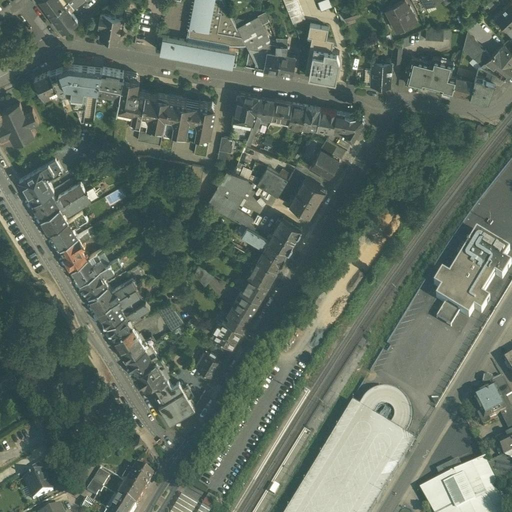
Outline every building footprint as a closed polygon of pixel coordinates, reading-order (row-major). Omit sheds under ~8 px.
[(65,0),(41,0),(41,2),(51,15),(65,4),(67,2),(65,0)] [(70,0),(67,2),(65,4),(70,10),(83,0),(70,0)] [(193,0),(186,40),(229,48),(230,45),(247,45),(244,40),(223,0),(193,0)] [(296,0),(285,5),(288,11),(300,6),(297,0),(296,0)] [(328,0),(325,0),(318,3),(321,11),(331,7),(328,0)] [(405,0),(404,0),(387,9),(398,31),(417,21),(414,14),(411,6),(409,7),(405,0)] [(498,0),(489,0),(486,2),(490,10),(500,2),(498,0)] [(511,0),(498,13),(503,20),(501,22),(511,33),(511,0)] [(65,4),(51,15),(63,31),(77,20),(70,10),(65,4)] [(288,11),(291,18),(302,13),(300,6),(288,11)] [(110,14),(100,13),(98,23),(102,24),(100,37),(118,41),(122,17),(110,14)] [(291,18),(293,24),(305,19),(302,13),(291,18)] [(137,23),(125,21),(123,32),(135,34),(137,23)] [(312,36),(305,72),(309,73),(314,47),(332,50),(334,39),(327,37),(329,27),(311,23),(308,35),(312,36)] [(445,29),(426,28),(426,40),(444,41),(445,29)] [(489,54),(467,30),(463,48),(479,63),(489,54)] [(186,40),(158,34),(156,48),(236,63),(239,49),(229,48),(186,40)] [(254,39),(244,40),(247,45),(249,50),(250,51),(256,50),(254,39)] [(287,45),(278,44),(281,51),(281,53),(278,71),(293,74),(296,55),(286,53),(287,45)] [(511,50),(503,44),(491,56),(502,65),(511,71),(511,70),(511,50)] [(309,73),(309,77),(336,82),(337,77),(339,78),(343,59),(340,52),(332,50),(314,47),(309,73)] [(256,50),(250,51),(256,62),(255,66),(264,68),(267,51),(258,49),(256,50)] [(250,51),(249,50),(246,65),(255,66),(256,62),(250,51)] [(276,52),(267,51),(264,68),(278,71),(281,53),(276,52)] [(489,54),(479,63),(481,65),(491,56),(489,54)] [(502,65),(491,56),(481,65),(479,66),(488,71),(493,73),(504,77),(505,79),(511,71),(504,67),(502,65)] [(432,62),(412,57),(411,64),(410,64),(408,71),(409,72),(407,81),(424,85),(425,83),(428,84),(441,87),(441,89),(452,92),(456,76),(450,75),(454,62),(433,57),(432,62)] [(392,62),(372,61),(372,70),(374,70),(373,85),(391,86),(392,62)] [(99,89),(103,66),(70,63),(50,70),(58,87),(59,88),(60,91),(61,93),(69,90),(77,110),(86,109),(88,88),(99,89)] [(124,70),(103,66),(99,89),(113,91),(120,92),(124,70)] [(50,70),(35,78),(45,98),(51,95),(51,96),(60,91),(59,88),(58,87),(50,70)] [(137,73),(124,70),(120,92),(119,98),(118,100),(117,109),(127,110),(126,116),(131,117),(130,124),(131,126),(139,128),(146,91),(137,89),(139,78),(137,73)] [(504,77),(493,73),(491,81),(496,82),(496,83),(501,85),(505,79),(504,77)] [(475,81),(456,76),(452,92),(471,97),(475,81)] [(487,80),(476,77),(475,81),(471,97),(486,101),(489,99),(496,83),(496,82),(491,81),(487,80)] [(170,95),(146,91),(139,129),(162,134),(170,95)] [(260,96),(238,92),(233,119),(254,123),(257,115),(260,96)] [(170,95),(162,134),(174,136),(186,138),(192,102),(187,101),(186,98),(170,95)] [(275,99),(260,96),(257,115),(261,116),(271,118),(272,117),(275,99)] [(292,102),(275,99),(272,117),(289,120),(292,102)] [(197,103),(192,102),(186,138),(197,140),(209,142),(210,134),(216,106),(212,101),(210,103),(200,101),(197,103)] [(20,102),(1,111),(0,108),(0,115),(1,115),(4,122),(0,123),(0,134),(2,139),(10,135),(14,143),(35,134),(31,125),(39,122),(33,108),(25,112),(20,102)] [(306,105),(292,102),(289,120),(288,123),(302,127),(303,124),(306,105)] [(321,107),(306,105),(303,124),(311,126),(317,127),(321,107)] [(336,110),(321,107),(317,127),(328,129),(328,130),(330,130),(333,130),(336,110)] [(362,115),(336,110),(333,130),(344,133),(354,139),(364,121),(362,115)] [(126,118),(117,115),(112,152),(121,154),(127,165),(137,159),(125,139),(127,129),(131,126),(130,124),(126,118)] [(254,123),(233,119),(230,137),(233,138),(247,140),(248,137),(254,123)] [(258,124),(254,123),(248,137),(252,138),(258,124)] [(484,126),(479,124),(475,135),(485,138),(487,135),(487,132),(483,131),(484,126)] [(162,134),(140,130),(138,141),(160,145),(162,134)] [(174,136),(162,134),(160,148),(172,150),(174,136)] [(230,137),(222,136),(217,161),(225,163),(227,152),(231,152),(233,138),(230,137)] [(337,145),(326,139),(320,148),(331,155),(337,145)] [(209,142),(197,140),(194,154),(206,157),(209,142)] [(331,155),(320,148),(311,164),(323,171),(330,175),(339,160),(331,155)] [(159,159),(149,157),(139,157),(146,168),(157,170),(159,159)] [(56,158),(41,167),(48,179),(63,171),(56,158)] [(193,165),(159,159),(157,170),(191,177),(193,165)] [(323,171),(311,164),(308,169),(320,176),(323,171)] [(204,167),(193,165),(191,177),(188,193),(199,195),(204,167)] [(288,179),(267,166),(257,183),(264,188),(265,187),(278,196),(288,179)] [(41,167),(20,179),(33,202),(51,191),(54,189),(48,179),(41,167)] [(252,180),(226,170),(207,202),(231,216),(235,208),(252,180)] [(305,177),(290,202),(310,214),(324,189),(305,177)] [(81,182),(59,195),(60,197),(56,199),(51,191),(33,202),(42,216),(86,190),(81,182)] [(120,188),(105,197),(109,204),(124,196),(120,188)] [(86,190),(42,216),(50,230),(69,219),(63,210),(66,208),(68,212),(69,212),(91,199),(86,190)] [(253,219),(235,208),(231,216),(247,226),(253,229),(255,227),(250,224),(253,219)] [(83,210),(69,219),(72,224),(75,222),(76,225),(77,225),(88,218),(83,210)] [(302,227),(282,216),(280,220),(278,219),(276,223),(278,224),(272,234),(270,233),(267,237),(288,250),(302,227)] [(69,219),(50,230),(59,246),(78,234),(72,224),(69,219)] [(253,229),(247,226),(242,234),(260,245),(261,243),(263,244),(264,242),(267,244),(258,258),(277,269),(288,250),(267,237),(253,229)] [(78,234),(59,246),(72,266),(88,257),(89,256),(88,253),(89,252),(88,250),(85,252),(82,247),(85,245),(86,243),(83,240),(90,236),(86,229),(78,234)] [(510,251),(477,231),(450,276),(442,271),(434,285),(441,290),(436,298),(446,304),(461,313),(469,318),(474,310),(481,314),(490,300),(483,296),(495,275),(502,280),(511,265),(504,260),(510,251)] [(89,256),(88,257),(97,270),(99,269),(105,265),(97,251),(89,256)] [(97,270),(88,257),(72,266),(80,280),(97,270)] [(105,265),(99,269),(102,273),(104,272),(105,274),(107,273),(107,274),(122,265),(118,258),(116,259),(105,265)] [(277,269),(258,258),(249,274),(268,285),(277,269)] [(213,273),(198,264),(194,272),(204,285),(213,273)] [(97,270),(80,280),(89,294),(108,283),(102,273),(99,269),(97,270)] [(268,285),(249,274),(240,289),(243,291),(259,300),(268,285)] [(108,283),(89,294),(98,309),(135,286),(137,285),(132,278),(116,288),(116,289),(113,291),(108,283)] [(135,286),(98,309),(107,324),(126,313),(123,308),(126,306),(128,306),(131,310),(145,302),(140,293),(139,293),(135,286)] [(243,291),(235,306),(250,315),(259,300),(243,291)] [(126,313),(107,324),(115,336),(132,326),(127,319),(130,317),(131,318),(140,312),(141,313),(150,307),(146,301),(145,302),(131,310),(126,313)] [(170,303),(159,309),(164,316),(174,309),(170,303)] [(461,313),(446,304),(437,318),(453,327),(461,313)] [(241,330),(250,315),(235,306),(226,320),(241,330)] [(223,319),(214,335),(232,346),(241,330),(226,320),(223,319)] [(137,331),(133,325),(132,326),(115,336),(123,350),(127,357),(148,345),(149,345),(145,339),(143,341),(137,331)] [(148,345),(127,357),(136,372),(159,358),(155,351),(153,352),(148,345)] [(222,362),(204,351),(196,365),(204,370),(214,376),(222,362)] [(159,358),(136,372),(146,387),(152,384),(153,386),(155,386),(167,378),(161,367),(166,365),(161,357),(159,358)] [(214,376),(204,370),(200,376),(210,382),(214,376)] [(488,375),(482,378),(481,382),(483,386),(492,382),(494,380),(492,376),(488,375)] [(12,377),(0,384),(0,390),(2,395),(3,396),(18,387),(12,377)] [(494,380),(492,382),(506,411),(500,414),(506,425),(511,421),(511,410),(506,398),(511,394),(501,377),(494,380)] [(179,381),(172,385),(168,378),(167,378),(155,386),(159,393),(159,394),(160,394),(165,401),(159,404),(170,421),(180,415),(181,416),(195,407),(179,381)] [(492,382),(483,386),(486,392),(473,399),(481,415),(484,421),(488,419),(500,414),(506,411),(492,382)] [(360,407),(375,416),(378,412),(380,409),(382,408),(384,408),(388,408),(391,410),(394,414),(394,418),(393,421),(390,425),(405,434),(408,430),(411,423),(412,416),(410,408),(407,401),(402,396),(396,392),(389,390),(381,390),(374,392),(368,396),(363,402),(360,407)] [(372,511),(409,451),(415,441),(405,434),(390,425),(375,416),(360,407),(353,403),(286,511),(372,511)] [(488,419),(484,421),(481,415),(478,417),(483,426),(485,427),(489,424),(489,423),(488,419)] [(511,434),(511,435),(498,441),(505,455),(506,457),(508,456),(511,453),(511,434)] [(140,436),(130,442),(134,448),(144,442),(140,436)] [(505,455),(493,461),(502,480),(511,475),(511,464),(508,456),(506,457),(505,455)] [(485,458),(462,469),(458,460),(437,470),(440,477),(437,478),(438,480),(420,489),(433,511),(511,511),(506,502),(497,483),(488,464),(485,458)] [(47,459),(32,468),(36,475),(44,471),(44,472),(51,468),(47,459)] [(502,480),(493,461),(488,464),(497,483),(502,480)] [(149,470),(140,464),(138,467),(147,473),(149,470)] [(138,467),(137,467),(133,473),(127,484),(144,494),(154,477),(138,467)] [(133,473),(129,470),(122,481),(125,482),(127,484),(133,473)] [(36,475),(24,480),(29,490),(33,500),(53,491),(44,472),(44,471),(36,475)] [(109,476),(100,471),(93,482),(102,487),(109,476)] [(93,482),(87,491),(96,497),(99,492),(101,493),(104,488),(102,487),(93,482)] [(127,484),(119,497),(120,498),(121,499),(136,508),(144,494),(127,484)] [(218,500),(210,496),(203,506),(211,511),(218,500)] [(89,511),(94,504),(85,498),(81,507),(88,511),(89,511)] [(133,511),(136,508),(121,499),(120,498),(111,511),(133,511)]
